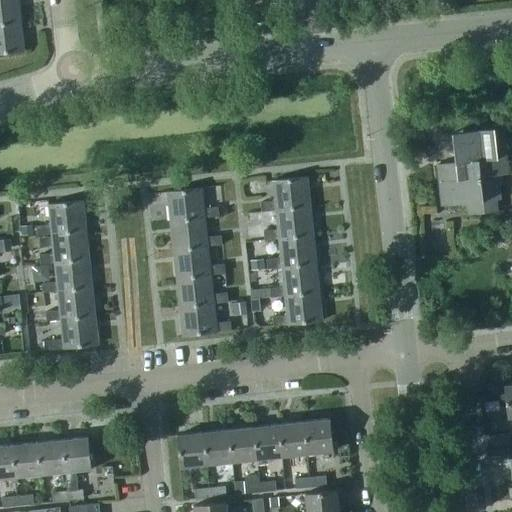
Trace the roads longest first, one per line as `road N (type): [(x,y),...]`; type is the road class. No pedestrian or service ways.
road 1 (unclassified): [(400,353),(372,43)]
road 2 (unclassified): [(75,78),(372,43)]
road 3 (residential): [(145,382),(349,359)]
road 4 (residential): [(485,511),(470,345)]
road 5 (unclassified): [(418,511),(400,353)]
road 6 (residential): [(368,511),(349,359)]
road 7 (residential): [(0,397),(145,382)]
road 8 (unclassified): [(372,43),(511,29)]
road 9 (residential): [(157,511),(145,382)]
